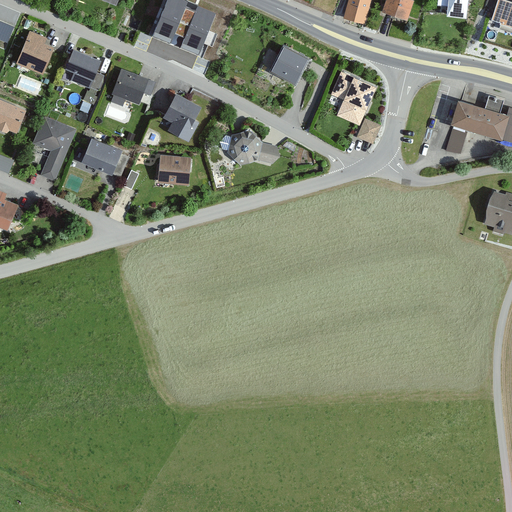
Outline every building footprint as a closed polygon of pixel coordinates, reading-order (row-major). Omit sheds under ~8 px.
[(188,1),(184,0),(167,0),(153,36),(171,44),(188,1)] [(348,0),(344,21),(367,27),(373,0),(348,0)] [(412,3),(406,0),(386,0),(381,14),(405,22),(412,3)] [(467,19),(468,0),(447,0),(445,18),(467,19)] [(511,3),(502,0),(498,0),(492,20),(511,25),(511,3)] [(216,13),(198,6),(181,48),(199,55),(216,13)] [(0,36),(9,40),(15,24),(0,17),(0,36)] [(43,37),(30,32),(17,64),(43,73),(53,49),(42,43),(43,37)] [(310,60),(285,47),(271,73),(297,86),(310,60)] [(100,61),(71,50),(63,68),(73,73),(71,81),(88,88),(100,61)] [(148,79),(122,68),(108,101),(121,105),(125,100),(138,104),(148,79)] [(359,127),(377,86),(342,70),(331,94),(344,100),(337,117),(359,127)] [(185,136),(201,108),(176,94),(161,122),(185,136)] [(485,109),(457,101),(451,125),(511,143),(511,107),(509,107),(507,117),(499,116),(503,101),(489,98),(485,109)] [(25,110),(0,101),(0,127),(17,133),(25,110)] [(76,129),(44,115),(33,145),(47,151),(40,174),(54,180),(76,129)] [(357,133),(374,141),(382,123),(366,115),(357,133)] [(248,130),(231,136),(228,152),(243,165),(259,161),(273,164),(280,156),(273,144),(263,143),(248,130)] [(121,150),(91,137),(80,163),(111,176),(121,150)] [(0,166),(10,170),(15,156),(0,151),(0,166)] [(189,158),(160,157),(158,182),(188,184),(189,158)] [(131,168),(125,184),(133,187),(139,170),(131,168)] [(6,194),(0,191),(0,227),(6,230),(18,206),(4,200),(6,194)] [(511,196),(494,191),(483,225),(511,234),(511,196)]
